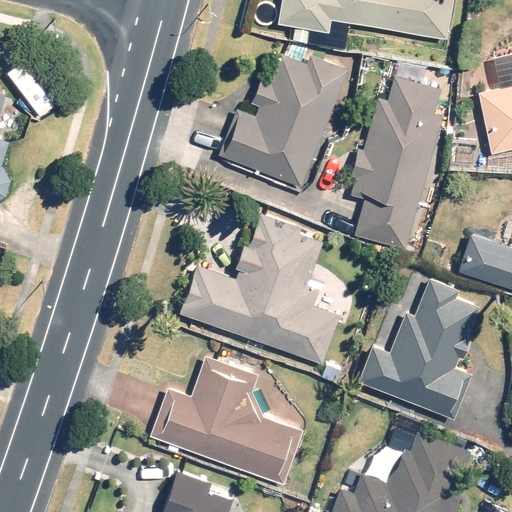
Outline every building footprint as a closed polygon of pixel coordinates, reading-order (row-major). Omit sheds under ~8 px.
[(281,0),(279,17),(296,20),(294,36),(312,39),(315,23),(333,26),(335,13),(449,32),(454,0),(281,0)] [(482,58),(485,15),(468,14),(465,56),(482,58)] [(18,44),(6,52),(35,93),(47,85),(18,44)] [(501,81),(479,85),(491,146),(511,142),(511,47),(495,51),(501,81)] [(302,179),(346,69),(311,55),(310,58),(284,48),(274,74),(263,70),(254,94),(261,98),(257,110),(243,105),(226,148),(302,179)] [(359,227),(407,241),(445,110),(435,107),(441,84),(395,71),(389,94),(382,92),(367,143),(364,142),(357,166),(364,168),(360,182),(372,185),(359,227)] [(8,89),(0,86),(0,108),(2,109),(8,89)] [(0,191),(9,188),(14,172),(4,158),(11,135),(0,131),(0,191)] [(246,237),(234,269),(201,256),(183,302),(321,355),(338,311),(313,301),(322,277),(313,273),(327,234),(263,210),(252,239),(246,237)] [(502,220),(501,221),(497,233),(472,225),(460,263),(511,279),(511,214),(511,215),(510,215),(509,216),(507,216),(506,217),(505,217),(504,218),(503,219),(502,220)] [(407,301),(390,345),(374,338),(361,372),(455,409),(472,365),(457,360),(462,349),(468,351),(475,333),(469,330),(481,299),(460,291),(463,284),(430,271),(416,305),(407,301)] [(171,381),(154,428),(288,477),(307,425),(267,410),(256,384),(261,370),(208,351),(193,389),(171,381)] [(402,442),(390,474),(363,464),(356,484),(346,480),(333,511),(457,511),(482,447),(421,424),(412,446),(402,442)] [(228,511),(236,491),(212,483),(214,477),(181,465),(164,511),(121,511),(119,511),(228,511)]
